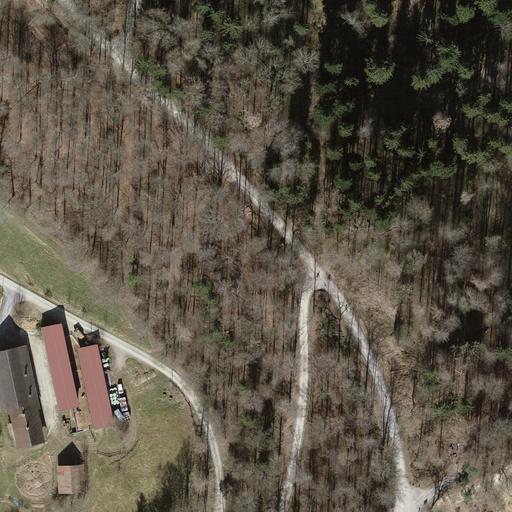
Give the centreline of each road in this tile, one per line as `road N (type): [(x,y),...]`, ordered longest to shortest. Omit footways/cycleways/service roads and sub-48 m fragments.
road 1 (track): [(138,76),(227,164),(351,323),(392,424),(401,508)]
road 2 (track): [(0,279),(175,378),(207,420),(220,465),(221,511)]
road 3 (track): [(227,164),(207,161),(153,116),(47,55),(17,22)]
road 4 (track): [(280,511),(303,392),(301,311),(317,271)]
